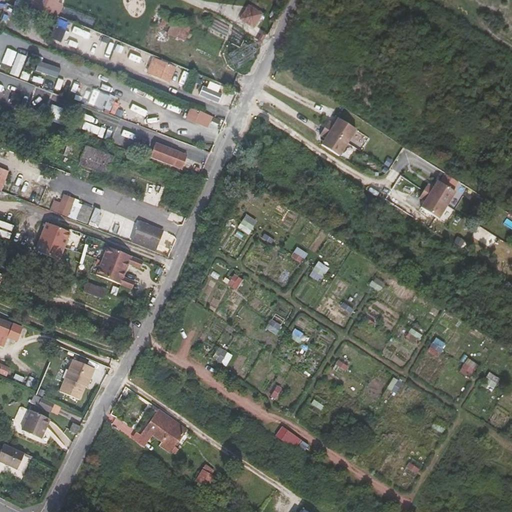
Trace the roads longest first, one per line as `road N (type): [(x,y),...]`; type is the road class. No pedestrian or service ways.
road 1 (residential): [(292,0),(140,335),(44,511)]
road 2 (unknown): [(0,197),(172,265)]
road 3 (unknown): [(245,101),(389,188)]
road 4 (unknown): [(128,359),(0,309)]
